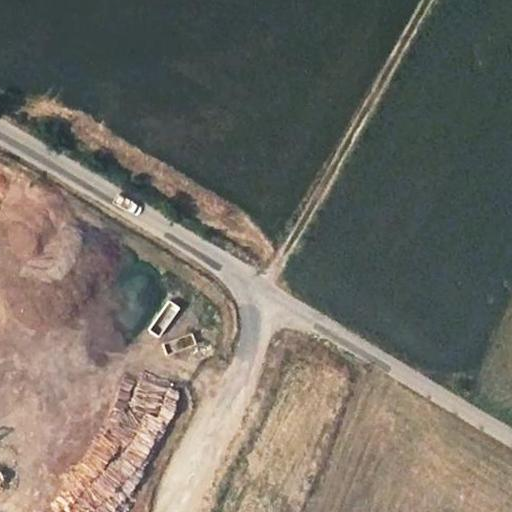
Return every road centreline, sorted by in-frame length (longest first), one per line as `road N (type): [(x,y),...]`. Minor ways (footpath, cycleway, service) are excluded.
road 1 (residential): [(0,143),(287,319)]
road 2 (residential): [(287,319),(511,441)]
road 3 (residential): [(171,511),(287,319)]
